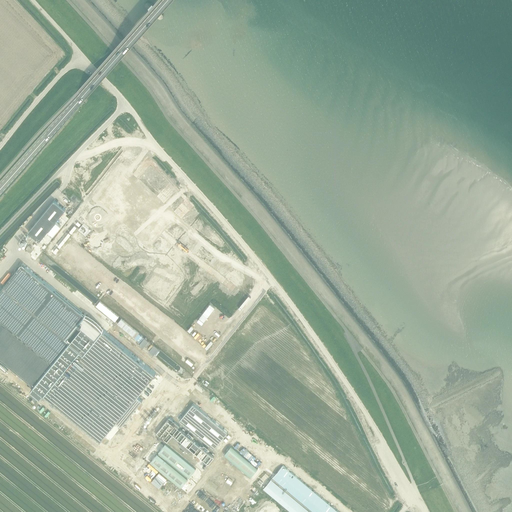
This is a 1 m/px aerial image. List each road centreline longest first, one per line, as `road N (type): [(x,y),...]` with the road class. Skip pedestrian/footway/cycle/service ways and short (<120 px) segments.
road 1 (unclassified): [(415,498),(276,285),(79,55)]
road 2 (primary): [(0,186),(165,0)]
road 3 (unclassified): [(0,147),(79,55)]
